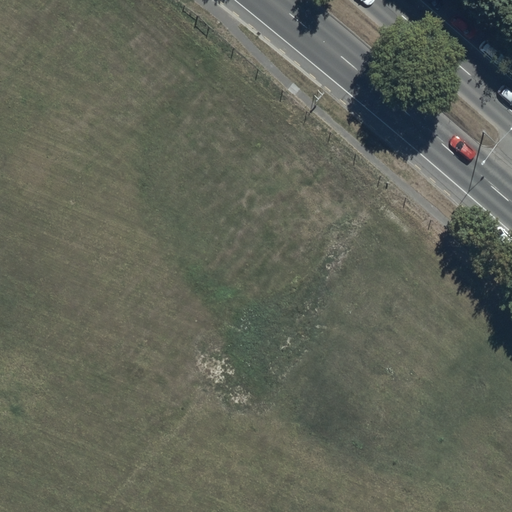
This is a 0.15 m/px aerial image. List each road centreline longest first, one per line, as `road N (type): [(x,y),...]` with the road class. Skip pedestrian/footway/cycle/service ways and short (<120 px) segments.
road 1 (primary): [(495,189),(271,0)]
road 2 (primary): [(384,0),(511,111)]
